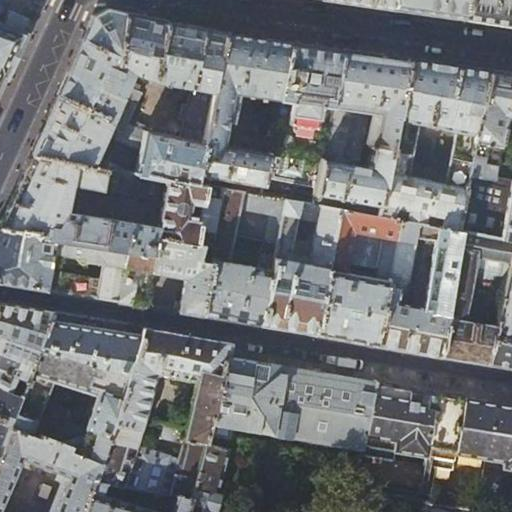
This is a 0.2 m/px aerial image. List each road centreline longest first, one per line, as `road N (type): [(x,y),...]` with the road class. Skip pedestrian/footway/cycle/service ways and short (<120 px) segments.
road 1 (residential): [(0,292),(511,380)]
road 2 (residential): [(196,0),(511,50)]
road 3 (tertiary): [(0,166),(74,0)]
